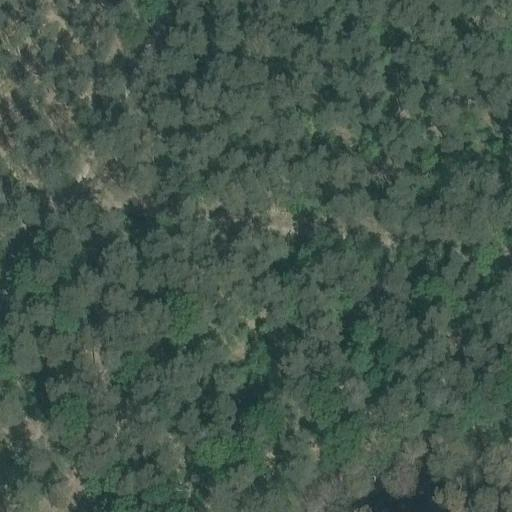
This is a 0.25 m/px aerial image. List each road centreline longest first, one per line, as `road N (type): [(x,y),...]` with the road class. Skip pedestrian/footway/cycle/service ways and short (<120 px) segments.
road 1 (track): [(511,262),(58,203)]
road 2 (track): [(0,311),(169,0)]
